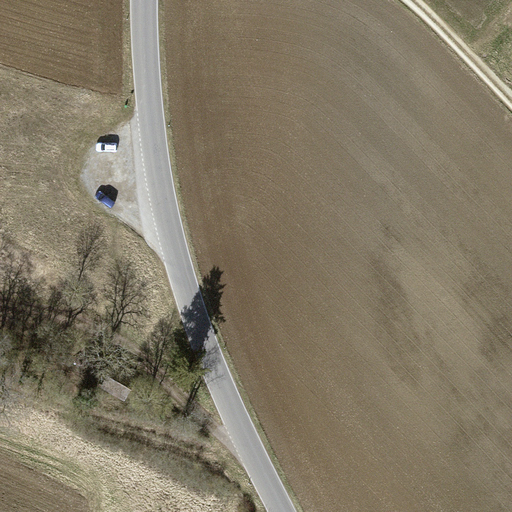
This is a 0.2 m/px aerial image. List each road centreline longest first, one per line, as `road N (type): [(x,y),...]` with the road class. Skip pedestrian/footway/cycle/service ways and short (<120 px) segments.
road 1 (tertiary): [(283,511),(188,295),(160,177),(145,0)]
road 2 (track): [(259,465),(134,351),(0,300)]
road 3 (track): [(413,0),(511,99)]
